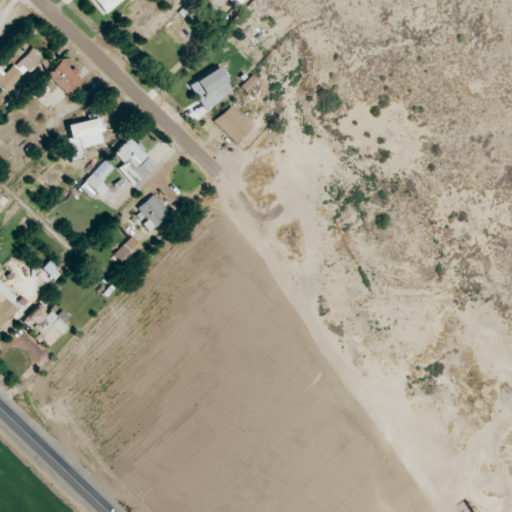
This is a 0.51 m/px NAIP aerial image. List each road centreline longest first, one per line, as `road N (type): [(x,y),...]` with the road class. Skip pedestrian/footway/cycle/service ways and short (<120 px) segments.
road 1 (residential): [(39,0),(219,172)]
road 2 (secondary): [(107,511),(0,408)]
